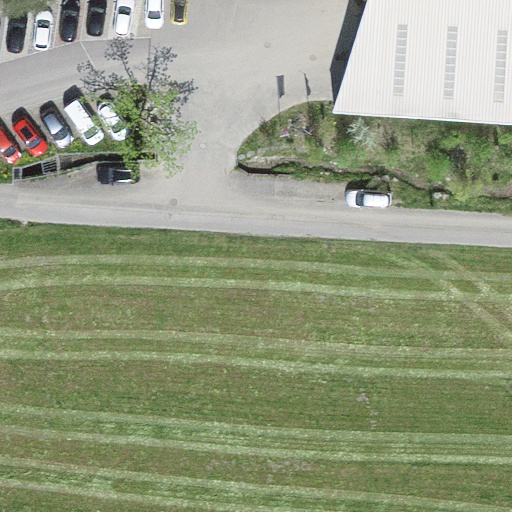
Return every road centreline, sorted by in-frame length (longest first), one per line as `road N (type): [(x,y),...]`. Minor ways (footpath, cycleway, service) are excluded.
road 1 (track): [(511,230),(0,190)]
road 2 (unknown): [(0,66),(56,53),(179,49)]
